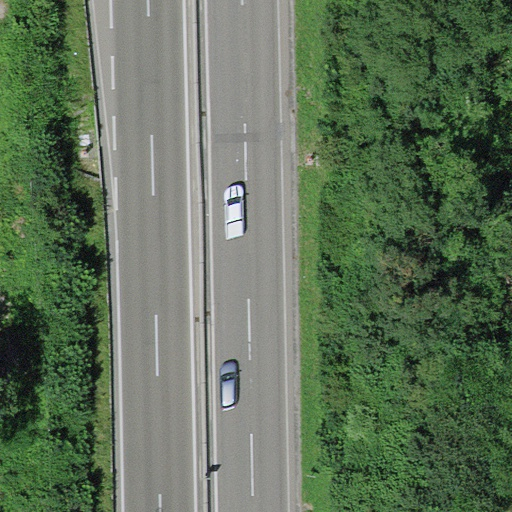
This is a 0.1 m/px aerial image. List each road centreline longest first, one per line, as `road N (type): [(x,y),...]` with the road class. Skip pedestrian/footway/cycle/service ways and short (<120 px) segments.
road 1 (motorway): [(147,0),(159,511)]
road 2 (motorway): [(252,511),(242,0)]
